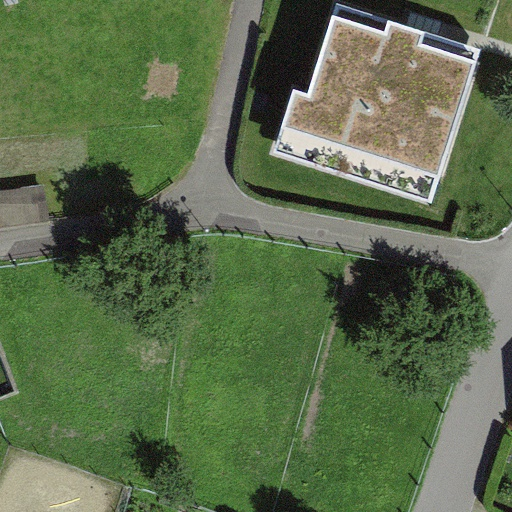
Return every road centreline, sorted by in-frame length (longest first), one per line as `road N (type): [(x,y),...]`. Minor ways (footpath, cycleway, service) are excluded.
road 1 (residential): [(511,265),(207,214),(0,249)]
road 2 (residential): [(442,511),(511,324)]
